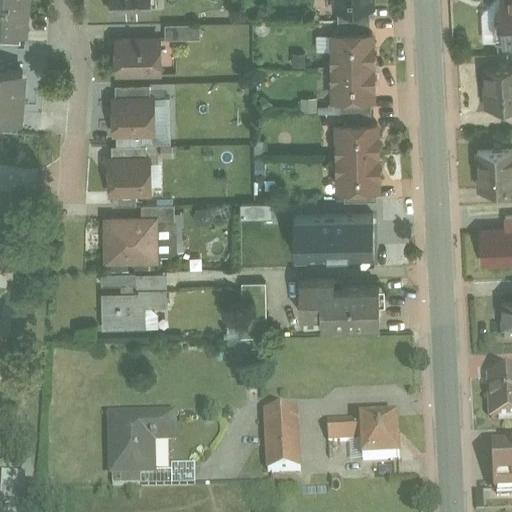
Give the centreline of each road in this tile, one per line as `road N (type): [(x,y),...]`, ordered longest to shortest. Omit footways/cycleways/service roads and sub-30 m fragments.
road 1 (tertiary): [(424,0),(452,511)]
road 2 (residential): [(70,190),(73,0)]
